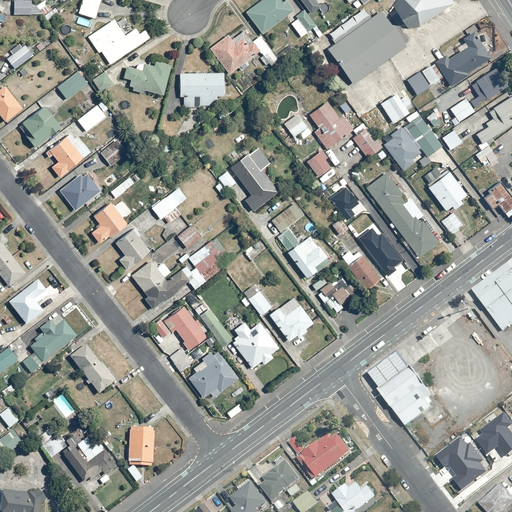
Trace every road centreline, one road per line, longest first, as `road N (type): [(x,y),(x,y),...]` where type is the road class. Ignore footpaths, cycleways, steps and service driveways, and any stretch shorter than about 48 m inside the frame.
road 1 (residential): [(0,176),(221,457)]
road 2 (tertiary): [(511,237),(334,371)]
road 3 (residential): [(334,371),(439,511)]
road 4 (tertiary): [(334,371),(221,457)]
